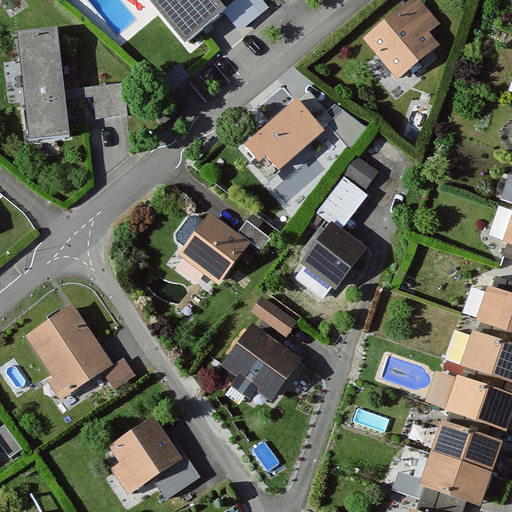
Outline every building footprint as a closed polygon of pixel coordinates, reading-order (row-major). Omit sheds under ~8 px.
[(216,0),(150,0),(186,43),(225,10),(224,9),(216,0)] [(231,0),(233,2),(224,9),(225,10),(242,31),(268,10),(260,0),(231,0)] [(416,0),(414,0),(368,38),(398,75),(435,45),(425,33),(436,24),(416,0)] [(57,31),(18,35),(30,140),(68,136),(64,100),(63,89),(57,31)] [(189,76),(181,65),(162,79),(171,91),(189,76)] [(122,82),(63,89),(64,100),(92,97),(95,119),(126,115),(122,82)] [(296,101),(245,144),(259,160),(267,153),(279,168),(323,132),(296,101)] [(169,106),(156,118),(162,124),(175,112),(169,106)] [(329,121),(346,140),(363,124),(345,106),(329,121)] [(356,157),(343,175),(365,190),(377,172),(356,157)] [(343,178),(317,212),(340,230),(366,196),(343,178)] [(210,215),(180,254),(218,282),(247,244),(210,215)] [(270,238),(247,221),(238,233),(261,250),(270,238)] [(308,255),(300,265),(336,290),(366,248),(331,224),(326,231),(320,227),(303,252),(308,255)] [(511,299),(488,292),(477,325),(511,336),(511,299)] [(262,297),(252,311),(286,336),(296,322),(262,297)] [(21,332),(64,397),(112,365),(69,300),(21,332)] [(448,355),(461,359),(470,328),(457,324),(448,355)] [(251,326),(222,367),(271,401),(300,360),(251,326)] [(511,349),(473,336),(462,369),(511,387),(511,349)] [(448,410),(447,414),(507,435),(511,420),(511,397),(436,373),(426,403),(448,410)] [(113,468),(129,491),(151,476),(179,458),(153,420),(113,446),(124,461),(113,468)] [(442,426),(431,456),(493,477),(503,446),(442,426)] [(431,456),(420,490),(482,510),(493,477),(431,456)] [(194,480),(179,458),(151,476),(166,499),(194,480)]
